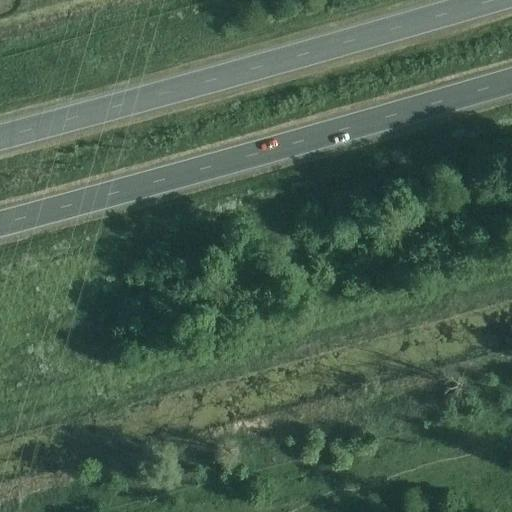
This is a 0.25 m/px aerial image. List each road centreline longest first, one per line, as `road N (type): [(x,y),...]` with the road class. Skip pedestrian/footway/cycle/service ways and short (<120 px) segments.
road 1 (trunk): [(0,226),(511,81)]
road 2 (trunk): [(499,0),(0,139)]
